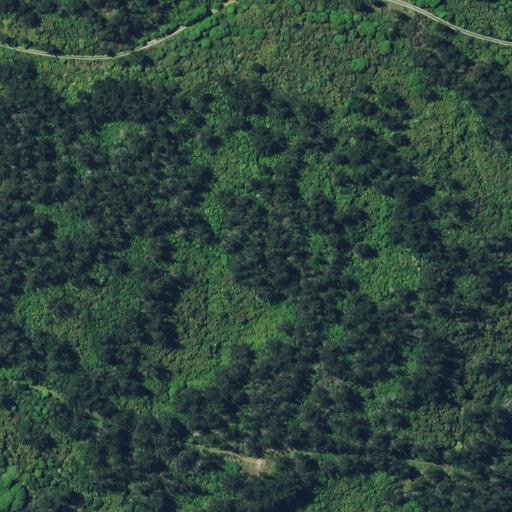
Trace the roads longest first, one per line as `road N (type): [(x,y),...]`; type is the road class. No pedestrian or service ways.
road 1 (track): [(233,0),(95,55),(0,52)]
road 2 (track): [(511,41),(333,0)]
